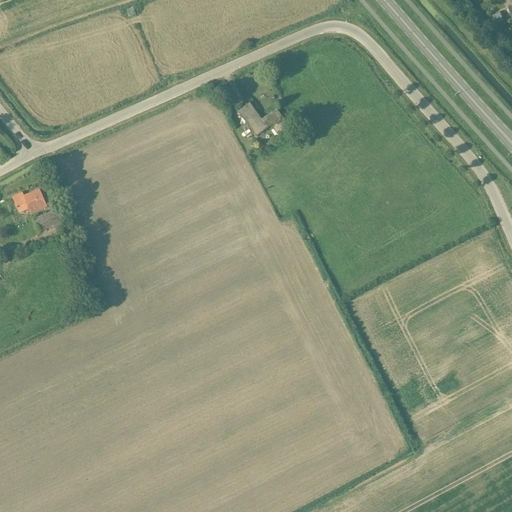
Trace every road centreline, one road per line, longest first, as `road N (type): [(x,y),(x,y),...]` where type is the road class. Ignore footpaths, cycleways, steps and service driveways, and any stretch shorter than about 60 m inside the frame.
road 1 (unclassified): [(511,242),(488,183),(363,36),(347,28),(309,31),(35,154)]
road 2 (secondary): [(511,142),(382,0)]
